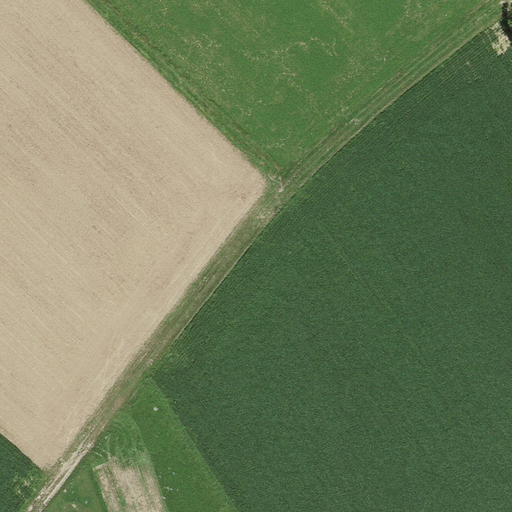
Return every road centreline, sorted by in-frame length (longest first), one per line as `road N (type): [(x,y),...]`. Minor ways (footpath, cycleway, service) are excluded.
road 1 (track): [(498,0),(261,208),(33,511)]
road 2 (track): [(286,186),(93,0)]
